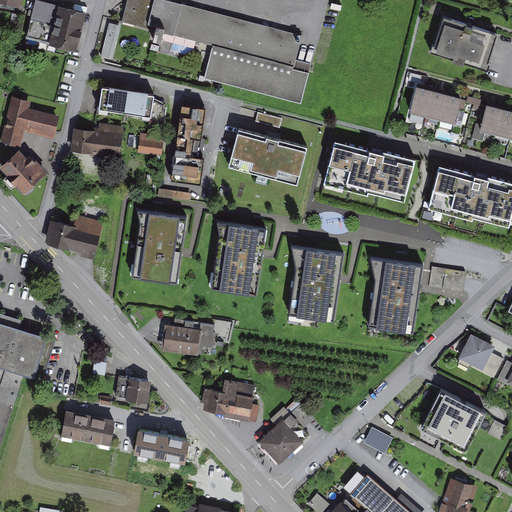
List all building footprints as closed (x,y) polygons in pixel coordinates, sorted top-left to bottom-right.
[(85,13),(44,1),(44,0),(27,0),(28,1),(35,3),(31,16),(52,22),(46,42),(74,50),(85,13)] [(302,34),(175,0),(127,0),(122,21),(214,46),(206,76),(301,102),(310,70),(294,65),(302,34)] [(496,31),(445,17),(436,52),(487,65),(496,31)] [(120,25),(109,22),(100,57),(110,60),(120,25)] [(151,91),(100,85),(100,87),(98,104),(97,107),(149,113),(151,91)] [(416,86),(410,109),(456,121),(462,98),(416,86)] [(29,100),(12,97),(3,143),(20,146),(22,134),(53,140),(57,114),(28,109),(29,100)] [(205,108),(179,103),(171,178),(196,182),(205,108)] [(511,112),(487,106),(481,129),(511,136),(511,112)] [(281,125),(283,116),(259,112),(257,120),(281,125)] [(424,122),(425,114),(411,113),(410,120),(424,122)] [(96,128),(75,127),(74,151),(117,152),(118,122),(97,121),(96,128)] [(273,135),(238,126),(228,165),(262,174),(273,135)] [(307,144),(273,135),(262,174),(297,183),(307,144)] [(143,137),(140,149),(161,153),(163,141),(143,137)] [(406,201),(417,158),(334,138),(323,181),(406,201)] [(26,160),(16,150),(0,165),(0,171),(22,194),(46,170),(31,155),(26,160)] [(510,224),(511,214),(511,179),(438,162),(428,206),(510,224)] [(178,190),(177,197),(191,199),(192,191),(178,190)] [(180,251),(186,215),(136,207),(139,220),(131,274),(176,281),(180,251)] [(74,224),(51,218),(45,242),(82,251),(81,255),(95,258),(104,220),(77,213),(74,224)] [(210,286),(256,293),(262,253),(266,227),(216,219),(219,231),(210,286)] [(339,278),(343,251),(290,244),(296,266),(289,312),(332,318),(339,278)] [(419,289),(423,263),(371,255),(375,277),(368,323),(413,330),(419,289)] [(464,271),(433,267),(430,286),(461,291),(463,281),(464,271)] [(22,318),(0,312),(0,453),(24,375),(32,377),(44,337),(18,329),(22,318)] [(167,324),(163,347),(200,352),(202,343),(212,345),(215,324),(193,321),(192,328),(167,324)] [(460,358),(511,382),(511,361),(490,351),(493,343),(472,333),(460,358)] [(95,360),(94,372),(106,373),(107,361),(95,360)] [(150,381),(121,376),(117,395),(146,401),(150,381)] [(225,379),(224,392),(208,390),(206,409),(253,414),(255,396),(252,395),(253,382),(225,379)] [(483,412),(442,391),(424,425),(445,435),(466,446),(483,412)] [(314,417),(300,403),(260,441),(280,462),(310,434),(304,427),(308,423),(314,417)] [(111,420),(65,412),(61,434),(107,442),(111,420)] [(364,441),(386,451),(394,435),(372,425),(364,441)] [(184,438),(138,429),(134,451),(180,460),(184,438)] [(471,511),(479,488),(454,480),(444,511),(471,511)] [(392,511),(372,499),(360,511),(344,496),(329,511),(392,511)]
